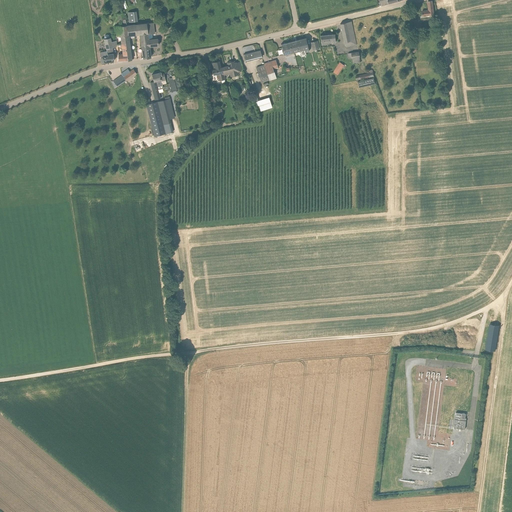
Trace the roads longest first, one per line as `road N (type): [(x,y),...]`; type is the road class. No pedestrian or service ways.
road 1 (track): [(187,353),(416,331),(469,316),(501,295)]
road 2 (track): [(204,51),(211,121),(168,174),(162,202),(177,354)]
road 3 (tertiary): [(0,109),(97,69),(298,29)]
road 4 (track): [(501,295),(479,511)]
road 5 (track): [(187,353),(0,379)]
road 6 (track): [(187,353),(182,511)]
road 7 (tertiary): [(298,29),(417,0)]
